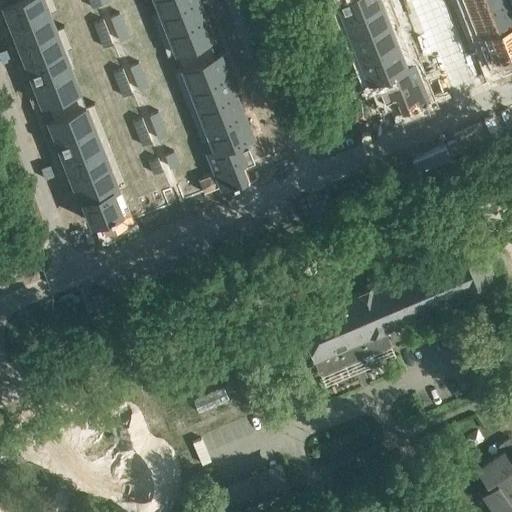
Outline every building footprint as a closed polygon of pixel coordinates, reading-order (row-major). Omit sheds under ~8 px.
[(54,0),(14,0),(3,4),(11,24),(48,10),(48,11),(57,7),(54,0)] [(150,0),(155,10),(155,11),(183,0),(150,0)] [(155,10),(151,12),(158,32),(204,14),(198,0),(183,0),(155,11),(155,10)] [(337,0),(345,21),(391,3),(389,0),(337,0)] [(418,0),(417,0),(409,3),(414,16),(423,12),(418,0)] [(437,0),(427,0),(431,9),(440,5),(437,0)] [(460,0),(467,16),(508,0),(460,0)] [(511,9),(508,0),(467,16),(476,38),(478,37),(478,36),(511,23),(511,9)] [(391,3),(345,21),(353,40),(394,23),(394,24),(399,22),(391,3)] [(440,5),(431,9),(436,21),(445,17),(440,5)] [(48,10),(11,24),(19,43),(55,29),(55,28),(48,11),(48,10)] [(119,11),(110,15),(115,27),(124,24),(119,11)] [(423,12),(414,16),(419,28),(428,24),(423,12)] [(204,14),(158,32),(167,54),(176,51),(179,59),(212,46),(208,38),(213,36),(204,14)] [(103,18),(94,22),(99,34),(108,30),(103,18)] [(394,23),(353,40),(360,59),(402,42),(394,24),(394,23)] [(511,23),(478,36),(478,37),(492,72),(500,68),(500,70),(511,64),(511,23)] [(55,29),(19,43),(26,62),(67,46),(68,47),(72,45),(64,24),(55,28),(55,29)] [(124,24),(115,27),(120,39),(129,36),(124,24)] [(108,30),(99,34),(103,46),(113,42),(108,30)] [(451,33),(442,37),(446,49),(456,46),(451,33)] [(434,40),(425,43),(430,55),(439,52),(434,40)] [(402,42),(360,59),(369,81),(376,78),(410,64),(410,63),(402,42)] [(67,46),(26,62),(34,81),(70,67),(71,68),(75,66),(68,47),(67,46)] [(182,67),(173,70),(182,92),(228,74),(219,52),(215,54),(212,46),(179,59),(182,67)] [(139,61),(130,64),(134,76),(144,73),(139,61)] [(410,64),(376,78),(384,100),(395,96),(400,109),(411,105),(412,107),(417,105),(416,103),(427,99),(426,97),(444,91),(438,76),(420,82),(412,62),(410,63),(410,64)] [(462,66),(454,69),(460,84),(468,81),(462,66)] [(70,67),(34,81),(42,104),(47,102),(50,110),(82,97),(71,68),(70,67)] [(122,67),(113,71),(118,83),(127,79),(122,67)] [(144,73),(134,76),(139,89),(148,85),(144,73)] [(228,74),(182,92),(190,111),(235,93),(228,74)] [(127,79),(118,83),(123,95),(132,91),(127,79)] [(235,93),(190,111),(197,130),(243,112),(235,93)] [(53,118),(49,120),(57,142),(103,124),(94,101),(85,105),(82,97),(50,110),(53,118)] [(158,110),(149,113),(154,125),(163,122),(158,110)] [(243,112),(197,130),(206,153),(208,152),(207,151),(245,136),(245,137),(252,134),(243,112)] [(142,116),(133,120),(137,132),(147,128),(142,116)] [(163,122),(154,125),(159,138),(168,134),(163,122)] [(103,124),(57,142),(65,161),(111,143),(103,124)] [(147,128),(137,132),(142,144),(151,140),(147,128)] [(215,171),(198,178),(204,193),(221,186),(222,187),(233,183),(233,185),(238,183),(237,181),(248,176),(243,163),(254,159),(245,137),(245,136),(207,151),(208,152),(215,171)] [(111,143),(65,161),(72,180),(118,162),(111,143)] [(174,150),(165,153),(170,166),(179,162),(174,150)] [(158,156),(148,160),(153,172),(163,168),(158,156)] [(118,162),(72,180),(81,202),(83,201),(83,200),(120,186),(127,184),(118,162)] [(120,186),(83,200),(83,201),(92,223),(101,219),(106,233),(126,225),(125,224),(133,220),(128,205),(120,186)] [(171,188),(162,192),(168,207),(176,203),(171,188)] [(444,252),(444,254),(462,297),(463,299),(469,297),(471,302),(479,299),(476,294),(497,285),(477,238),(444,252)] [(462,297),(444,254),(296,317),(320,373),(390,344),(384,330),(462,297)] [(496,328),(493,319),(481,323),(485,332),(496,328)] [(498,445),(498,447),(501,451),(476,468),(486,483),(488,482),(491,486),(482,492),(495,511),(511,511),(511,437),(511,438),(510,437),(508,437),(499,443),(498,445)] [(278,511),(297,504),(283,471),(215,500),(219,511),(278,511)]
